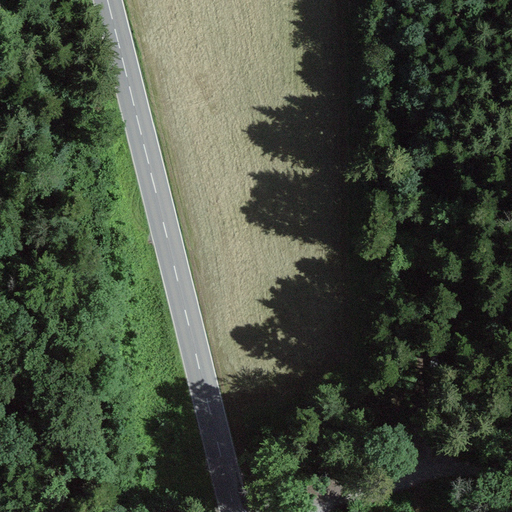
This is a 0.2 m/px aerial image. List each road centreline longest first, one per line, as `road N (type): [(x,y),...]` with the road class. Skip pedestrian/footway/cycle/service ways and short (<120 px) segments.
road 1 (tertiary): [(107,0),(234,511)]
road 2 (track): [(299,511),(511,450)]
